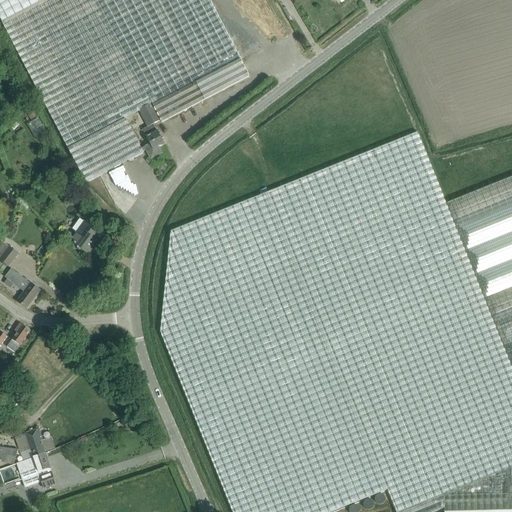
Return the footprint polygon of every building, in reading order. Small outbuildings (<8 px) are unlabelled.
[(249,77),(208,0),(0,0),(0,18),(86,183),(143,153),(143,152),(146,150),(150,159),(162,153),(159,147),(165,144),(158,131),(157,131),(153,124),(160,120),(161,122),(249,77)] [(34,110),(27,114),(31,120),(38,116),(34,110)] [(171,231),(160,332),(232,511),(330,511),(388,489),(396,511),(435,511),(445,509),(445,511),(511,510),(511,176),(446,203),(417,132),(273,190),(261,195),(171,231)] [(99,233),(102,235),(84,221),(70,240),(88,254),(94,245),(92,243),(99,233)] [(1,241),(0,243),(0,259),(9,267),(18,254),(9,247),(1,241)] [(5,265),(0,271),(0,272),(5,277),(18,288),(12,296),(17,301),(26,309),(29,306),(33,301),(33,300),(40,291),(11,269),(5,265)] [(15,331),(17,332),(7,347),(14,353),(30,331),(23,325),(22,325),(20,324),(15,331)] [(45,453),(41,441),(43,441),(39,429),(25,433),(32,457),(45,453)] [(16,457),(18,449),(0,447),(0,468),(4,467),(6,455),(16,457)] [(51,468),(45,453),(32,457),(32,458),(0,469),(0,473),(4,485),(19,479),(18,474),(20,473),(25,487),(42,482),(44,489),(56,485),(51,472),(50,473),(48,469),(51,468)]
